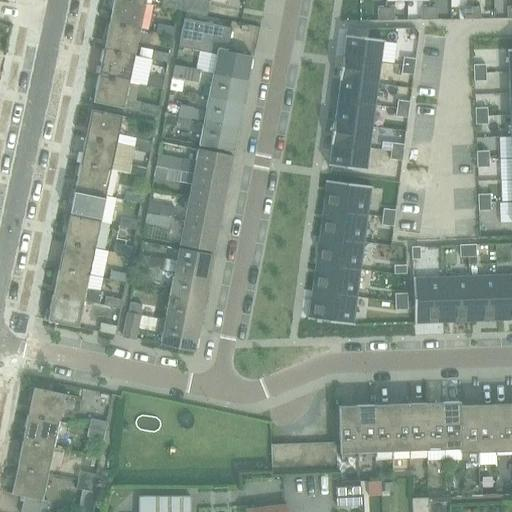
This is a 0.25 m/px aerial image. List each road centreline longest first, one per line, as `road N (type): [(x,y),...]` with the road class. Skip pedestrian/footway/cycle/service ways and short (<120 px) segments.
road 1 (residential): [(217,389),(292,0)]
road 2 (residential): [(511,358),(325,365),(257,394),(217,389)]
road 3 (residential): [(0,277),(59,0)]
road 4 (residential): [(217,389),(0,344)]
